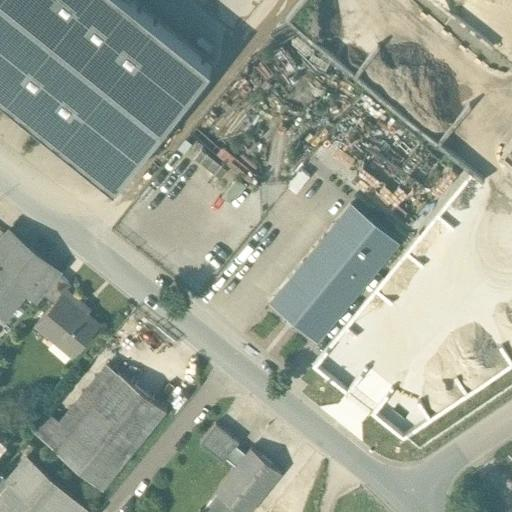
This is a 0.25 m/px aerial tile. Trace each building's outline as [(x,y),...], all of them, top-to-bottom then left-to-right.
[(135,0),(0,0),(0,89),(116,184),(213,63),(135,0)] [(399,242),(350,202),(269,300),(318,340),(399,242)] [(511,343),(511,331),(479,305),(511,263),(511,252),(452,204),(388,283),(441,325),(395,382),(435,415),(481,358),(493,367),(511,343)] [(21,238),(0,263),(0,306),(3,309),(23,285),(29,278),(43,260),(45,258),(21,238)] [(59,273),(43,260),(29,278),(44,291),(59,273)] [(44,291),(43,293),(53,301),(64,288),(66,289),(70,283),(59,273),(44,291)] [(44,291),(29,278),(23,285),(39,297),(43,293),(44,291)] [(66,289),(64,288),(53,301),(35,322),(73,353),(98,323),(77,305),(80,301),(66,289)] [(54,447),(116,371),(102,359),(57,414),(46,406),(29,426),(54,447)] [(116,371),(54,447),(102,486),(164,410),(116,371)] [(237,440),(214,422),(199,440),(222,458),(224,455),(234,464),(241,456),(231,447),(237,440)] [(234,464),(214,490),(217,492),(240,511),(246,511),(281,470),(250,445),(241,456),(234,464)] [(91,511),(95,508),(31,452),(9,477),(10,478),(11,477),(50,511),(91,511)] [(10,478),(0,489),(0,511),(50,511),(11,477),(10,478)] [(240,511),(217,492),(202,511),(201,510),(199,511),(240,511)]
